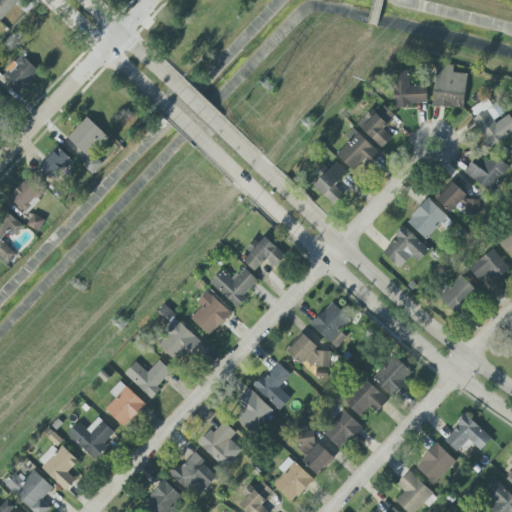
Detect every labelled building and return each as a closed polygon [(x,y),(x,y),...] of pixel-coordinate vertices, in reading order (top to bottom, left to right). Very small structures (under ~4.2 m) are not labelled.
[(0,0),(0,20),(19,0),(0,0)] [(1,79),(18,94),(39,72),(22,56),(1,79)] [(434,107),(465,108),(466,74),(453,73),(453,65),(435,64),(434,107)] [(393,106),(427,105),(426,86),(409,86),(408,71),(392,71),(393,106)] [(511,133),(511,119),(508,113),(504,115),(496,103),(492,106),(487,98),(471,108),(477,117),(471,120),(489,148),(511,133)] [(383,129),(395,116),(383,105),(376,113),(372,109),(357,125),(382,148),(392,137),(383,129)] [(108,138),(86,117),(67,138),(82,153),(77,159),(93,174),(103,163),(94,154),(108,138)] [(336,155),(356,173),(376,150),(352,128),(345,136),(349,140),(336,155)] [(54,182),(73,161),(57,146),(38,167),(54,182)] [(508,167),(491,153),(483,164),(475,158),(464,172),(489,192),(508,167)] [(324,166),(315,176),(320,180),(313,186),(333,204),(343,193),(335,185),(347,172),(336,162),(329,170),(324,166)] [(23,212),(44,192),(29,176),(8,196),(23,212)] [(436,199),(451,213),(467,195),(452,182),(436,199)] [(426,240),(447,217),(428,199),(406,221),(426,240)] [(479,215),(479,199),(464,200),(464,215),(479,215)] [(0,218),(0,240),(9,230),(15,236),(23,227),(7,211),(0,218)] [(44,220),(32,214),(27,226),(39,232),(44,220)] [(411,256),(418,262),(429,250),(404,227),(382,252),(400,269),(411,256)] [(511,228),(499,243),(511,255),(511,228)] [(243,260),(254,272),(266,259),(275,267),(286,256),(265,237),(243,260)] [(0,241),(0,257),(7,263),(15,252),(0,241)] [(509,270),(494,248),(468,267),(477,280),(488,273),(493,281),(509,270)] [(257,281),(244,268),(231,280),(222,270),(210,282),(237,308),(247,299),(243,295),(257,281)] [(476,290),(460,275),(438,298),(454,313),(476,290)] [(209,336),(231,314),(208,292),(199,301),(203,305),(190,318),(209,336)] [(340,331),(351,319),(332,301),(310,324),(335,349),(346,337),(340,331)] [(157,344),(179,366),(201,343),(178,321),(157,344)] [(391,396),(412,373),(393,355),(372,378),(391,396)] [(124,374),(151,399),(161,390),(157,387),(171,372),(159,360),(147,373),(135,362),(124,374)] [(290,399),(279,388),(291,375),(278,364),(264,379),(261,376),(252,385),(279,411),(290,399)] [(344,402),(360,417),(372,403),(379,410),(388,400),(366,379),(344,402)] [(109,392),(115,398),(104,409),(124,427),(145,405),(120,381),(109,392)] [(273,411),(249,388),(237,401),(245,408),(235,418),(251,434),(273,411)] [(362,427),(343,410),(322,433),(341,450),(362,427)] [(443,440),(459,454),(471,441),(480,450),(492,438),(466,415),(443,440)] [(66,435),(95,460),(107,447),(104,444),(114,432),(98,417),(87,429),(78,422),(66,435)] [(230,439),(236,433),(222,420),(199,445),(225,469),(242,451),(230,439)] [(334,457),(306,432),(294,445),(305,456),(302,460),(317,475),(334,457)] [(66,490),(75,480),(67,472),(78,461),(58,443),(38,465),(66,490)] [(455,462),(437,443),(415,466),(434,484),(455,462)] [(217,477),(193,452),(170,474),(186,490),(189,487),(198,496),(217,477)] [(313,480),(288,457),(278,468),(283,473),(272,484),(292,503),(313,480)] [(53,488),(34,470),(25,480),(17,473),(5,486),(33,511),(46,511),(50,507),(42,499),(53,488)] [(397,485),(404,492),(395,501),(407,511),(419,511),(434,495),(409,472),(397,485)] [(170,511),(183,498),(163,480),(142,504),(151,511),(170,511)] [(254,489),(250,486),(243,494),(246,497),(239,506),(245,511),(268,511),(261,506),(273,491),(261,481),(254,489)] [(511,511),(511,495),(496,481),(485,492),(496,503),(487,511),(511,511)] [(0,511),(21,511),(8,499),(0,506),(0,511)]
